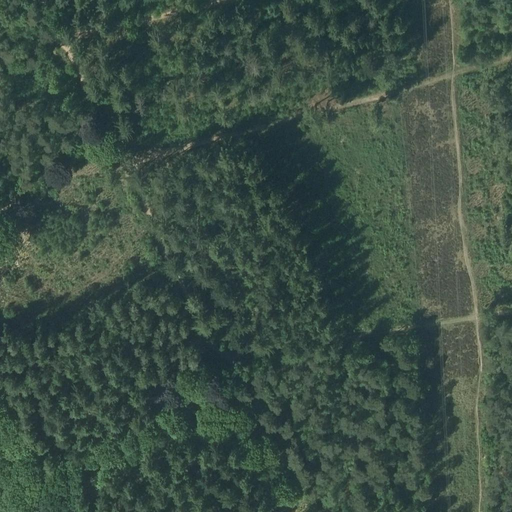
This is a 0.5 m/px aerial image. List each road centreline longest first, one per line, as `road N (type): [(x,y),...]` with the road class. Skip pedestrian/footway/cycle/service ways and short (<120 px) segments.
road 1 (track): [(290,511),(233,404),(229,366),(190,312),(101,134),(85,121),(87,93),(43,0)]
road 2 (track): [(119,166),(511,62)]
road 3 (track): [(227,364),(319,340),(511,314)]
road 4 (track): [(209,0),(58,35),(0,22)]
road 5 (track): [(0,219),(85,116)]
